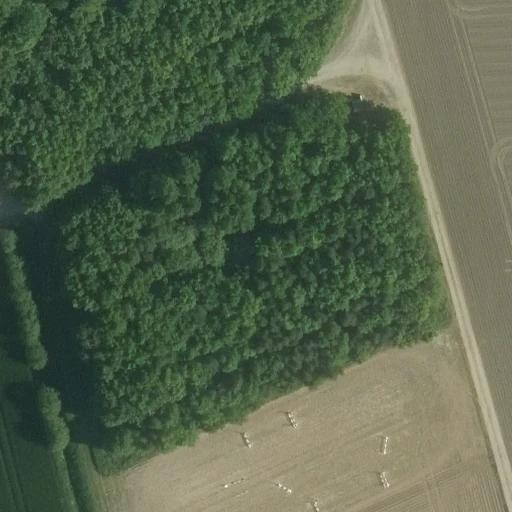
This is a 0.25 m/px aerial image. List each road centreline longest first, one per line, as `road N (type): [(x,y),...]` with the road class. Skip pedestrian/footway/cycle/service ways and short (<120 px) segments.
road 1 (track): [(372,0),(511,498)]
road 2 (unclassified): [(0,217),(343,70),(388,59)]
road 3 (track): [(38,202),(109,511)]
